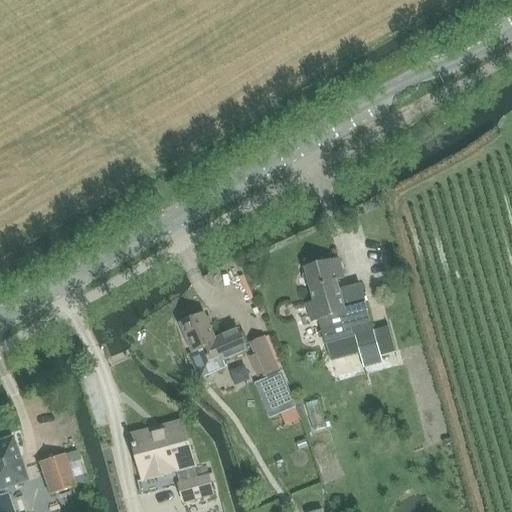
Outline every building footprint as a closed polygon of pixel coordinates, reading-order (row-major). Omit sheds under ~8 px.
[(373,332),(360,286),(339,291),(336,280),(344,278),(339,260),(305,269),(306,274),(304,274),(307,283),(308,282),(314,303),(306,305),(311,322),(319,320),(331,364),(358,356),(362,371),(382,365),(380,358),(394,354),(387,328),(373,332)] [(204,314),(180,324),(193,355),(192,360),(198,375),(204,377),(222,369),(224,363),(223,361),(247,351),(238,331),(216,341),(204,314)] [(264,376),(278,370),(264,338),(250,344),(264,376)] [(279,408),(282,414),(296,408),(293,403),(288,391),(281,374),(267,380),(272,391),(279,408)] [(186,501),(216,493),(210,473),(198,477),(195,465),(196,465),(184,423),(153,432),(153,429),(133,434),(146,480),(180,470),(183,481),(180,482),(186,501)] [(12,437),(0,441),(0,511),(13,511),(8,494),(6,494),(4,489),(27,481),(12,437)] [(78,450),(40,462),(50,494),(88,481),(78,450)]
